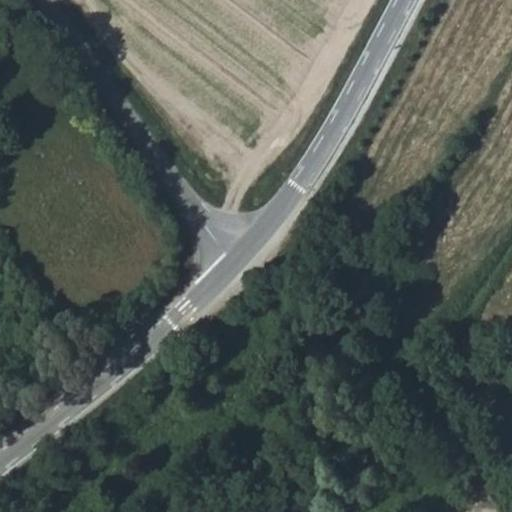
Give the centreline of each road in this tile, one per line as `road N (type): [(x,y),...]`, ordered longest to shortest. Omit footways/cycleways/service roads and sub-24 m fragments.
road 1 (residential): [(239,260),(48,0)]
road 2 (unclassified): [(0,475),(239,260)]
road 3 (unclassified): [(239,260),(298,183),(402,0)]
